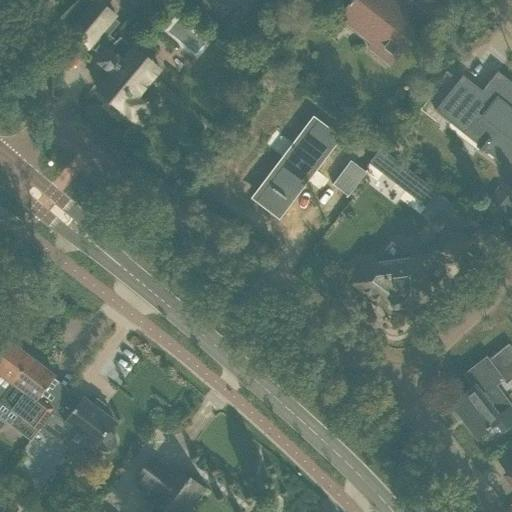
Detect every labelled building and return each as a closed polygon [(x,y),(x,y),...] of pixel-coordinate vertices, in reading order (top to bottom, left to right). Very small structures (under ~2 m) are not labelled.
[(97,0),(95,0),(68,32),(88,49),(89,48),(99,56),(106,47),(114,54),(124,42),(120,38),(116,42),(108,35),(118,23),(113,19),(116,16),(97,0)] [(196,0),(221,18),(230,6),(243,15),(254,0),(196,0)] [(368,49),(389,65),(428,16),(408,0),(402,7),(393,0),(353,0),(343,13),(376,40),(368,49)] [(123,113),(125,110),(136,119),(146,105),(136,97),(159,69),(124,42),(114,54),(106,47),(99,56),(96,60),(111,73),(97,90),(123,113)] [(462,76),(434,111),(446,120),(447,119),(465,133),(476,119),(511,147),(511,148),(500,164),(511,172),(511,85),(499,75),(500,74),(497,71),(482,91),(481,92),(463,78),(464,77),(462,76)] [(334,86),(331,90),(332,95),(336,98),(340,97),(343,94),(343,89),(339,86),(334,86)] [(317,121),(255,201),(279,219),(340,139),(317,121)] [(380,149),(369,163),(425,206),(436,192),(380,149)] [(350,161),(332,185),(347,197),(366,172),(350,161)] [(511,201),(497,190),(486,204),(505,219),(511,210),(511,201)] [(381,254),(382,261),(365,264),(354,278),(365,287),(362,291),(379,304),(384,297),(391,302),(391,306),(394,308),(397,308),(400,306),(412,315),(428,295),(422,291),(428,284),(426,272),(433,263),(437,266),(442,260),(444,262),(456,261),(470,242),(448,225),(424,256),(423,255),(404,258),(403,250),(391,241),(381,254)] [(0,398),(30,358),(7,341),(0,350),(0,398)] [(473,387),(451,404),(477,437),(496,423),(503,431),(511,423),(511,407),(504,397),(495,386),(503,380),(506,383),(511,379),(511,348),(508,344),(466,377),(473,387)] [(30,358),(0,398),(0,405),(18,419),(12,427),(30,442),(40,428),(55,406),(56,406),(58,404),(43,393),(55,377),(43,368),(44,366),(31,357),(30,358)] [(40,428),(62,445),(66,439),(90,458),(98,448),(100,450),(104,451),(108,452),(111,450),(114,448),(116,444),(116,440),(115,437),(112,434),(108,431),(115,422),(101,412),(106,405),(97,399),(92,405),(83,398),(82,399),(69,389),(58,404),(56,406),(55,406),(40,428)] [(183,511),(201,488),(177,469),(171,477),(150,461),(136,479),(139,481),(135,487),(145,494),(141,498),(152,506),(148,511),(183,511)] [(15,511),(18,509),(1,497),(0,498),(0,511),(15,511)]
